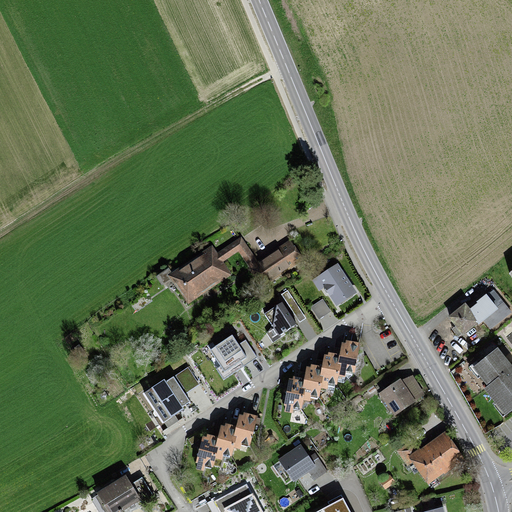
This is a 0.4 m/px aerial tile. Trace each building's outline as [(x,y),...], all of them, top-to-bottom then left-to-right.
[(253,271),(263,285),(301,259),(290,243),(257,264),(259,267),(253,271)] [(189,301),(228,274),(211,250),(185,267),(184,266),(179,270),(179,271),(173,276),(168,269),(157,277),(162,285),(173,278),(189,301)] [(337,304),(355,292),(337,266),(319,278),(325,287),(325,290),(327,293),(330,294),(337,304)] [(296,303),(288,290),(281,295),(290,307),(296,303)] [(450,317),(463,334),(478,322),(479,323),(496,310),(486,297),(469,311),(465,305),(450,317)] [(297,325),(282,303),(265,314),(279,336),(297,325)] [(325,303),(313,310),(322,323),(333,315),(325,303)] [(232,336),(210,351),(224,373),(242,361),(245,366),(257,358),(246,340),(238,345),(232,336)] [(350,346),(343,344),(341,356),(339,369),(354,372),(355,362),(358,360),(356,357),(359,344),(350,343),(350,346)] [(511,404),(511,368),(497,350),(475,367),(489,386),(486,389),(504,411),(511,404)] [(332,358),(325,356),(323,368),(321,381),(336,384),(339,369),(341,356),(333,355),(332,358)] [(197,381),(188,367),(176,376),(184,389),(197,381)] [(307,368),(305,380),(303,393),(318,396),(321,381),(323,368),(315,367),(315,370),(307,368)] [(182,407),(190,402),(173,377),(165,382),(164,381),(153,388),(172,417),(183,409),(182,407)] [(297,382),(290,380),(288,390),(285,392),(287,395),(285,405),(301,408),(303,393),(305,380),(298,379),(297,382)] [(381,392),(395,413),(413,401),(398,380),(381,392)] [(240,416),(237,428),(235,441),(249,444),(252,435),(255,433),(253,430),(256,417),(248,415),(247,418),(240,416)] [(219,439),(216,451),(215,457),(222,459),(223,456),(229,458),(230,455),(231,455),(235,441),(237,428),(230,426),(229,429),(222,427),(219,439)] [(212,466),(215,457),(216,451),(219,439),(211,437),(211,440),(203,438),(201,447),(198,449),(200,452),(197,462),(212,466)] [(421,455),(412,442),(399,451),(409,465),(414,461),(428,479),(458,458),(445,438),(421,455)] [(308,470),(314,480),(327,471),(318,459),(311,464),(300,448),(280,462),(286,471),(288,470),(294,479),(308,470)] [(131,484),(126,477),(99,494),(109,511),(117,511),(119,511),(122,511),(121,510),(139,499),(142,504),(154,496),(142,477),(131,484)] [(383,482),(386,487),(393,482),(390,477),(383,482)] [(218,501),(224,511),(228,510),(228,511),(259,511),(258,509),(259,508),(257,504),(256,504),(246,486),(218,501)] [(350,511),(343,498),(316,511),(350,511)]
